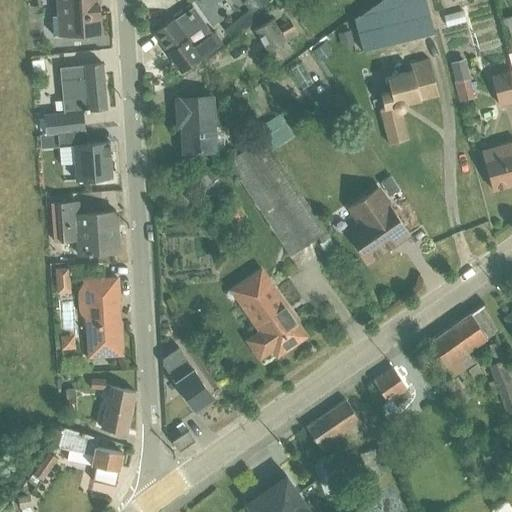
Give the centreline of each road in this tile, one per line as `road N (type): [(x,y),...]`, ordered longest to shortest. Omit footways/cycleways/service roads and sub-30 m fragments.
road 1 (unclassified): [(123,0),(153,499)]
road 2 (tertiary): [(153,499),(511,251)]
